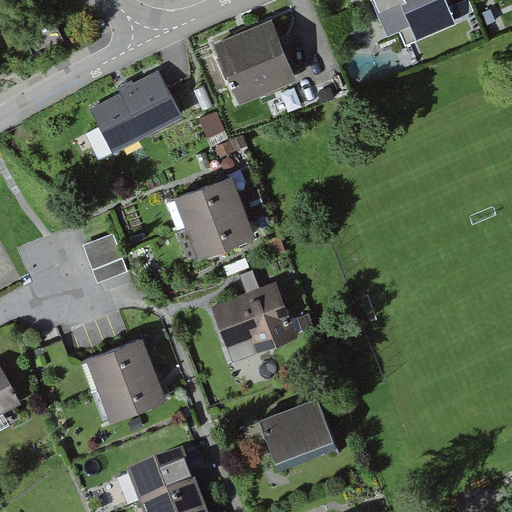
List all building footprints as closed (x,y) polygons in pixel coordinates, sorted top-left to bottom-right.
[(405,51),(458,28),(445,0),(370,0),(388,41),(399,37),(405,51)] [(239,99),(297,75),(272,16),(214,40),(239,99)] [(91,110),(112,149),(182,114),(160,72),(121,92),(122,94),(91,110)] [(232,167),(174,190),(198,253),(257,230),(232,167)] [(99,282),(129,271),(114,233),(85,244),(99,282)] [(276,278),(212,303),(233,358),(298,333),(276,278)] [(86,353),(111,418),(168,396),(143,332),(86,353)] [(0,410),(21,399),(0,362),(0,410)] [(259,412),(279,466),(338,444),(318,390),(259,412)] [(127,469),(143,511),(208,511),(185,448),(127,469)]
